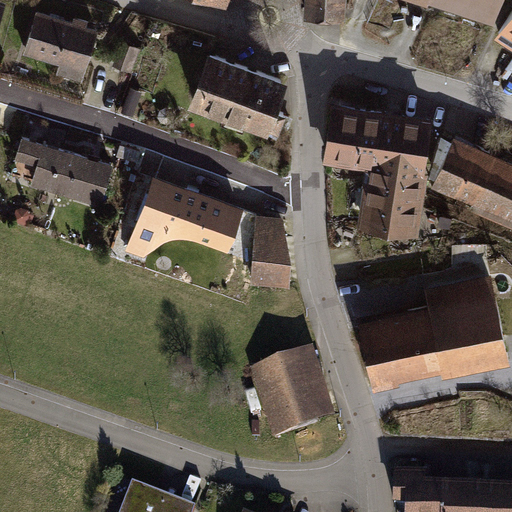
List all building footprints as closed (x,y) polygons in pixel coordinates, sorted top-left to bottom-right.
[(0,0),(0,27),(8,0),(0,0)] [(304,0),(304,18),(346,21),(347,0),(304,0)] [(408,0),(428,6),(429,3),(494,24),(502,0),(408,0)] [(39,10),(24,52),(61,64),(58,74),(84,81),(101,28),(39,10)] [(511,12),(495,38),(511,49),(511,12)] [(133,72),(141,48),(123,41),(115,65),(133,72)] [(213,50),(193,105),(273,134),(274,131),(282,134),(289,115),(281,112),(293,79),(213,50)] [(358,228),(419,238),(429,173),(425,173),(433,117),(332,102),(323,164),(365,170),(362,188),(364,188),(358,228)] [(38,167),(33,183),(102,206),(116,165),(24,135),(16,159),(38,167)] [(469,210),(511,228),(511,160),(455,135),(453,142),(442,136),(429,178),(435,180),(432,187),(473,205),(469,210)] [(145,256),(168,240),(181,238),(194,239),(230,252),(246,207),(192,187),(155,173),(147,195),(127,250),(145,256)] [(258,213),(253,283),(293,287),(295,261),(285,215),(258,213)] [(362,321),(376,389),(401,384),(400,380),(442,371),(444,378),(511,363),(493,274),(426,289),(430,306),(362,321)] [(251,372),(274,439),(336,418),(313,351),(251,372)] [(404,505),(403,511),(511,511),(511,485),(425,482),(425,471),(393,470),(392,504),(404,505)] [(128,485),(117,511),(190,511),(192,509),(128,485)]
